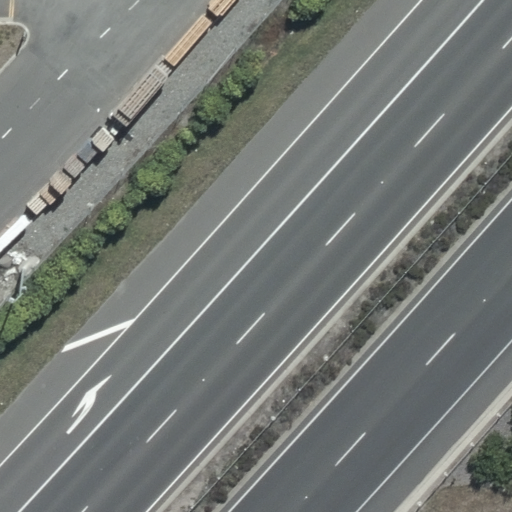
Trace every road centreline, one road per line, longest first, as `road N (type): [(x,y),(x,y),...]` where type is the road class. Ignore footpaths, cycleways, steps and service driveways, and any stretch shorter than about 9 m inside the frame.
road 1 (trunk): [(0,489),(437,0)]
road 2 (trunk): [(80,511),(511,33)]
road 3 (trunk): [(511,279),(301,511)]
